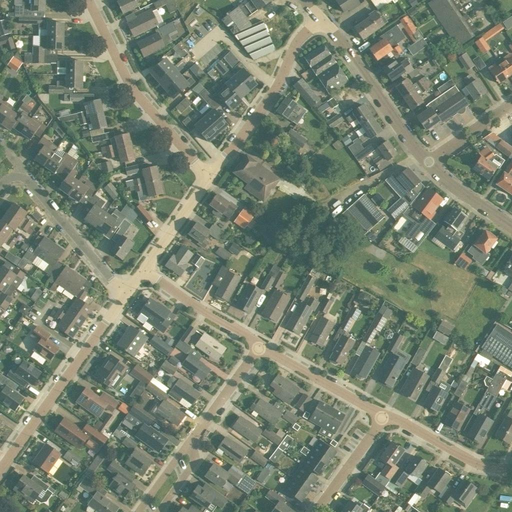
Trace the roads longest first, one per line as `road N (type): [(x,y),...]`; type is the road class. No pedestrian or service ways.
road 1 (residential): [(208,177),(128,86),(87,0)]
road 2 (unclassified): [(0,472),(123,295)]
road 3 (unclassified): [(208,177),(319,19)]
road 4 (tertiary): [(428,163),(319,19)]
road 5 (residential): [(22,175),(123,295)]
road 6 (residential): [(383,415),(259,346)]
road 7 (residential): [(511,467),(478,466),(383,415)]
road 8 (residential): [(259,346),(143,270)]
